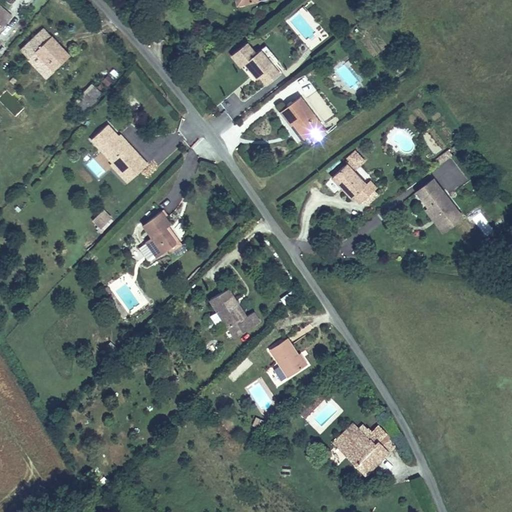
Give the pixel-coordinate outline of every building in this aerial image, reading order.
[(3,8),(0,11),(0,32),(1,33),(16,14),(13,10),(8,12),(3,8)] [(59,74),(75,59),(55,38),(48,31),(24,54),(31,62),(38,54),(55,71),(59,74)] [(243,38),(229,50),(238,61),(242,58),(255,73),(257,71),(264,79),(276,69),(256,45),(252,49),(243,38)] [(31,62),(48,79),(55,71),(38,54),(31,62)] [(55,71),(48,79),(51,82),(59,74),(55,71)] [(74,103),(85,113),(103,95),(92,85),(74,103)] [(5,94),(1,100),(17,111),(21,105),(5,94)] [(291,120),(302,133),(316,123),(295,95),(272,112),(282,126),(288,123),(291,120)] [(298,136),(302,133),(291,120),(288,123),(298,136)] [(302,133),(308,143),(324,132),(316,123),(302,133)] [(136,152),(131,146),(128,150),(117,137),(108,128),(93,141),(112,162),(118,157),(124,163),(136,152)] [(128,150),(131,146),(120,134),(117,137),(128,150)] [(437,164),(452,158),(449,151),(435,157),(437,164)] [(361,183),(342,162),(327,175),(346,194),(351,192),(358,201),(373,187),(365,179),(361,183)] [(119,170),(116,167),(108,173),(112,177),(119,170)] [(123,175),(119,170),(112,177),(116,182),(123,175)] [(410,192),(434,225),(443,217),(447,223),(457,215),(429,178),(410,192)] [(102,208),(92,219),(100,226),(98,229),(101,232),(114,219),(102,208)] [(158,255),(167,248),(175,241),(165,228),(170,225),(171,223),(163,212),(144,227),(154,239),(149,244),(158,255)] [(443,217),(434,225),(439,230),(447,223),(443,217)] [(175,241),(167,248),(172,254),(184,244),(170,225),(165,228),(175,241)] [(252,317),(234,288),(217,299),(235,327),(252,317)] [(306,366),(306,364),(300,351),(291,334),(275,342),(284,360),(278,364),(283,377),(306,366)] [(300,351),(306,364),(310,362),(304,350),(300,351)] [(356,375),(345,363),(334,373),(344,385),(356,375)] [(332,392),(326,384),(297,410),(304,417),(332,392)] [(370,434),(368,436),(353,421),(332,441),(365,474),(397,442),(385,430),(375,440),(370,434)]
